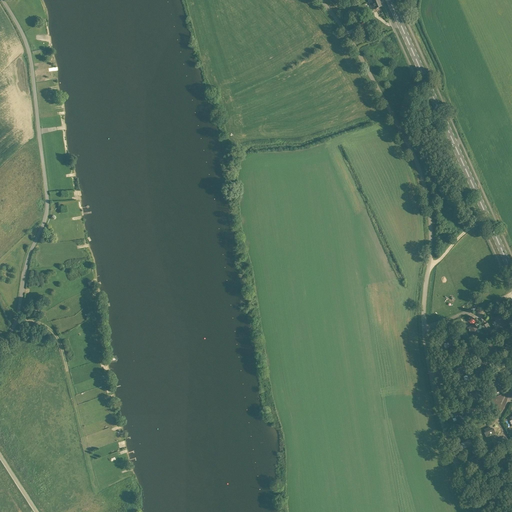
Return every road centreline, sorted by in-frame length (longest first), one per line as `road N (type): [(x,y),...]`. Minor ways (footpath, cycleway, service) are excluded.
road 1 (unclassified): [(474,511),(429,368),(430,229),(420,174),(349,36),(321,0)]
road 2 (unclassified): [(0,354),(48,214),(28,44),(3,0)]
road 3 (primary): [(511,272),(389,0)]
road 4 (unknown): [(14,320),(42,321),(54,335),(90,466)]
